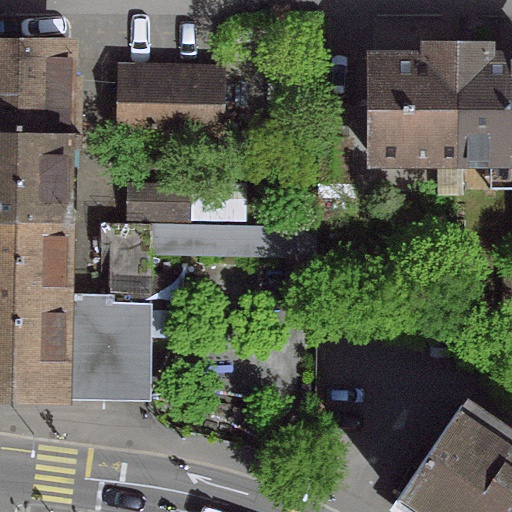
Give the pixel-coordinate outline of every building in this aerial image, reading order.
[(0,44),(0,133),(75,136),(76,119),(63,119),(65,44),(0,44)] [(422,60),(368,60),(368,160),(452,160),(453,49),(436,49),(436,46),(422,46),(422,60)] [(469,49),(453,49),(452,160),(511,160),(511,60),(483,60),(483,46),(469,46),(469,49)] [(115,71),(114,120),(114,130),(152,131),(152,136),(217,138),(219,73),(115,71)] [(75,136),(0,133),(0,221),(62,222),(63,149),(75,149),(75,136)] [(343,144),(315,144),(315,182),(342,183),(343,144)] [(107,184),(106,224),(146,224),(146,185),(107,184)] [(62,222),(0,221),(0,308),(72,311),(72,297),(60,297),(62,222)] [(146,224),(106,224),(105,308),(146,309),(147,254),(311,257),(312,229),(146,224)] [(72,311),(0,308),(0,397),(105,400),(106,349),(145,350),(146,310),(146,309),(105,308),(105,311),(72,311)] [(511,511),(511,443),(509,441),(503,450),(506,451),(488,477),(468,463),(466,465),(438,446),(429,446),(392,501),(408,511),(511,511)]
